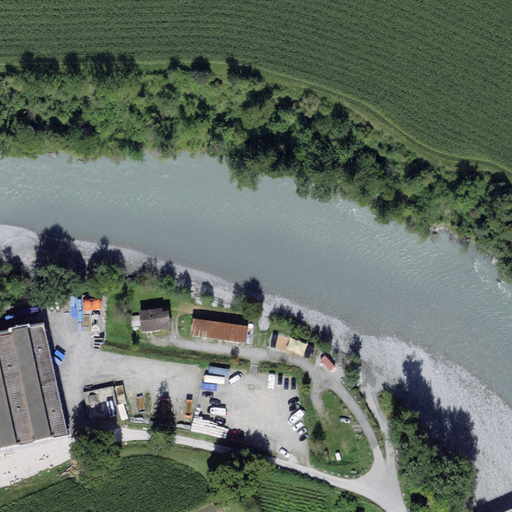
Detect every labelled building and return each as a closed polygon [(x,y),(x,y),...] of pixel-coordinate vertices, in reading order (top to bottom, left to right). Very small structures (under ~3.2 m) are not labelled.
[(168,311),(139,314),(141,336),(170,333),(168,311)] [(247,329),(192,322),(190,339),(244,347),(247,329)] [(44,331),(0,340),(0,454),(68,440),(44,331)] [(313,348),(299,343),(295,353),(309,358),(313,348)] [(112,389),(83,395),(88,422),(117,416),(112,389)]
